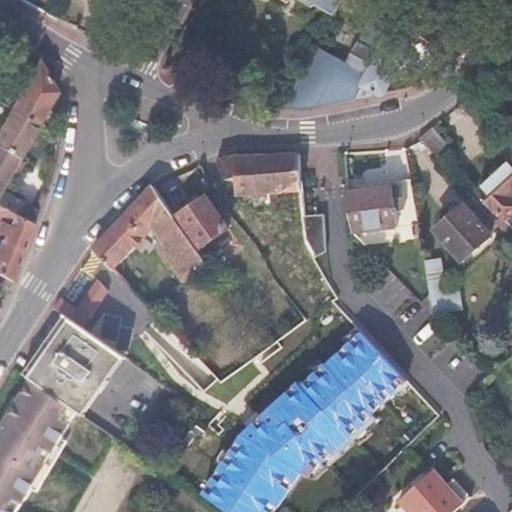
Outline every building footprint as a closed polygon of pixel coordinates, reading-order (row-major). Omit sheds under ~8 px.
[(340,0),(315,0),(313,3),(333,13),(340,0)] [(303,109),(386,94),(407,45),(366,26),(356,44),(353,42),(342,62),(313,47),(281,109),(287,110),(303,109)] [(38,59),(37,59),(10,106),(38,122),(55,90),(38,59)] [(0,190),(20,155),(38,122),(10,106),(0,124),(0,190)] [(418,138),(421,142),(441,163),(453,150),(432,127),(418,138)] [(233,156),(219,160),(223,177),(232,176),(235,191),(237,194),(269,193),(278,192),(300,191),(297,154),(233,156)] [(51,171),(20,155),(0,190),(0,204),(33,221),(51,171)] [(511,162),(478,192),(497,211),(506,220),(507,219),(511,224),(511,162)] [(411,184),(348,192),(351,232),(376,229),(377,241),(393,239),(393,227),(417,225),(411,184)] [(208,260),(152,185),(95,248),(114,268),(122,260),(154,226),(166,240),(161,245),(188,280),(208,260)] [(302,208),(300,191),(278,192),(283,241),(297,276),(321,267),(316,259),(305,241),(303,217),(302,208)] [(201,246),(229,225),(207,195),(178,216),(201,246)] [(33,221),(0,204),(0,272),(11,279),(33,221)] [(462,261),(490,236),(463,205),(434,230),(462,261)] [(489,216),(505,233),(511,227),(511,224),(507,219),(506,220),(497,211),(489,216)] [(323,215),(303,217),(305,241),(316,259),(326,253),(323,215)] [(391,248),(379,261),(400,282),(402,280),(421,298),(429,292),(424,264),(423,258),(412,269),(391,248)] [(122,260),(114,268),(119,273),(126,266),(122,260)] [(429,292),(432,314),(459,310),(456,290),(443,291),(438,262),(424,264),(429,292)] [(108,291),(97,282),(79,308),(61,297),(54,310),(64,315),(70,319),(82,328),(108,291)] [(70,319),(64,315),(45,343),(52,347),(70,319)] [(82,328),(70,319),(52,347),(101,379),(118,353),(82,328)] [(411,385),(362,331),(304,382),(355,440),(411,385)] [(45,343),(25,375),(31,380),(32,379),(52,347),(45,343)] [(32,379),(31,380),(72,407),(79,412),(101,379),(52,347),(32,379)] [(124,358),(118,353),(101,379),(107,383),(124,358)] [(355,440),(304,382),(298,378),(245,432),(305,473),(312,478),(355,440)] [(79,412),(86,416),(107,383),(101,379),(79,412)] [(31,380),(7,422),(27,433),(24,440),(48,453),(50,450),(53,451),(71,421),(66,417),(72,407),(31,380)] [(27,433),(7,422),(0,433),(0,505),(10,508),(17,498),(23,502),(48,460),(46,455),(48,453),(24,440),(27,433)] [(277,511),(305,473),(245,432),(203,492),(231,511),(277,511)] [(436,468),(401,500),(411,511),(455,511),(460,508),(472,497),(456,478),(449,483),(436,468)]
